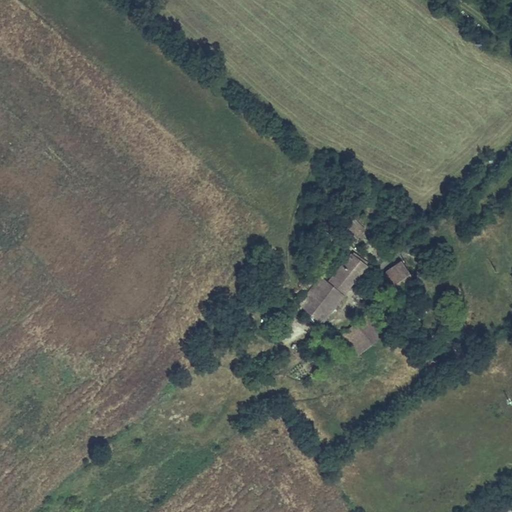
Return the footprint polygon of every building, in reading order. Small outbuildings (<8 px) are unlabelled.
[(364,220),(344,232),(341,236),(348,247),(372,233),(364,220)] [(319,317),(367,263),(354,251),(331,278),(306,305),(319,317)] [(414,279),(405,264),(394,270),(391,272),(390,274),(389,276),(389,279),(398,291),(414,279)] [(298,298),(306,305),(331,278),(323,271),(298,298)] [(363,314),(339,330),(352,351),(377,334),(363,314)] [(317,327),(308,332),(311,339),(321,333),(317,327)]
